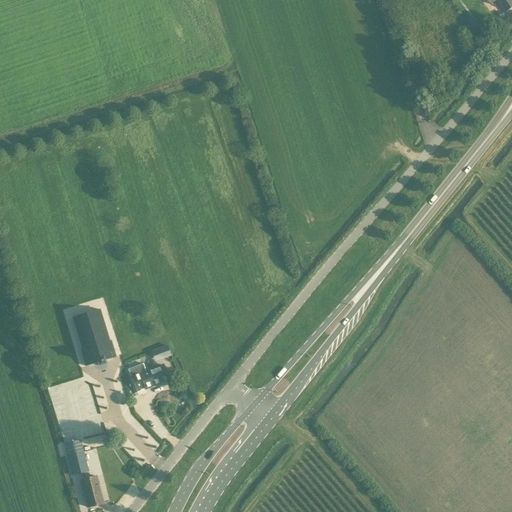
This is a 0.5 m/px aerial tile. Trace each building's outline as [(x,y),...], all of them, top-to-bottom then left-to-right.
[(489,0),(492,3),(495,1),(503,12),(511,4),(508,0),(489,0)] [(99,309),(73,317),(83,350),(82,350),(86,366),(97,363),(98,366),(105,364),(104,361),(115,358),(110,342),(109,342),(99,309)] [(167,345),(151,351),(155,363),(171,356),(167,345)] [(163,365),(147,372),(144,363),(127,369),(131,377),(134,376),(137,385),(143,383),(146,389),(169,380),(163,365)] [(159,442),(131,412),(112,431),(142,462),(146,458),(149,462),(156,456),(150,450),(159,442)] [(67,456),(63,457),(65,464),(69,463),(72,476),(89,472),(80,440),(64,444),(67,456)] [(97,476),(82,480),(89,507),(104,503),(97,476)]
